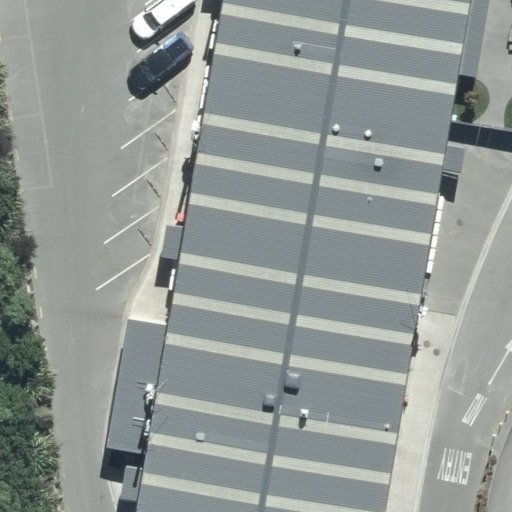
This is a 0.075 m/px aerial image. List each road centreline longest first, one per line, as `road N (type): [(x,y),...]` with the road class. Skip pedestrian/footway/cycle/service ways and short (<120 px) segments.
road 1 (unknown): [(118,0),(85,143),(65,296),(62,403),(80,511)]
road 2 (unknown): [(451,511),(511,400)]
